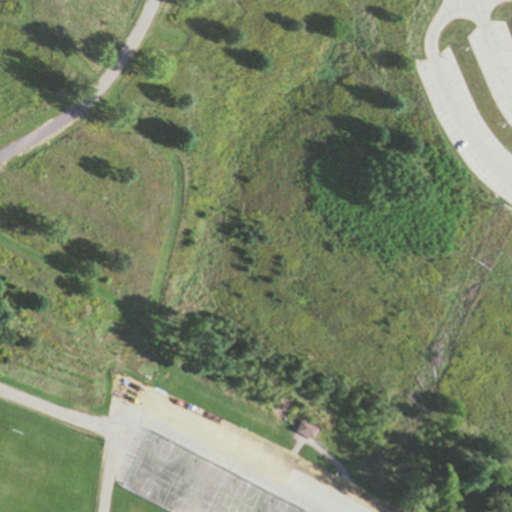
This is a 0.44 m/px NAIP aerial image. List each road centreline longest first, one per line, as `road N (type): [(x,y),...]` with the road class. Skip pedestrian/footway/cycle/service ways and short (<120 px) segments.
road 1 (residential): [(118,432),(103,511),(348,499),(136,394),(118,432)]
road 2 (residential): [(0,155),(58,124),(94,92),(153,0)]
road 3 (residential): [(0,390),(118,432)]
